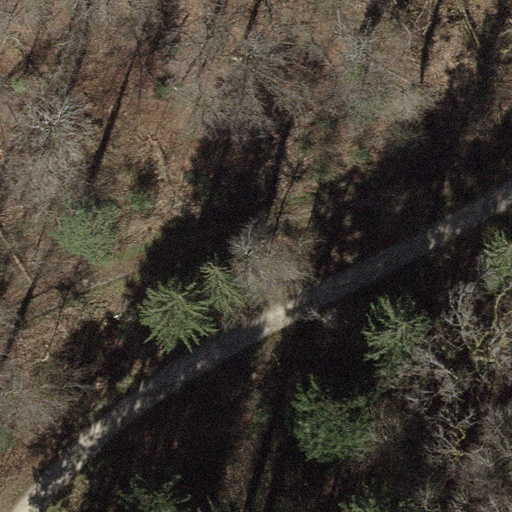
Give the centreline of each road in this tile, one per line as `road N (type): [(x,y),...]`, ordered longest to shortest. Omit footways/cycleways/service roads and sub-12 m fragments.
road 1 (track): [(28,511),(85,439),(511,173)]
road 2 (track): [(499,179),(242,226),(0,315)]
